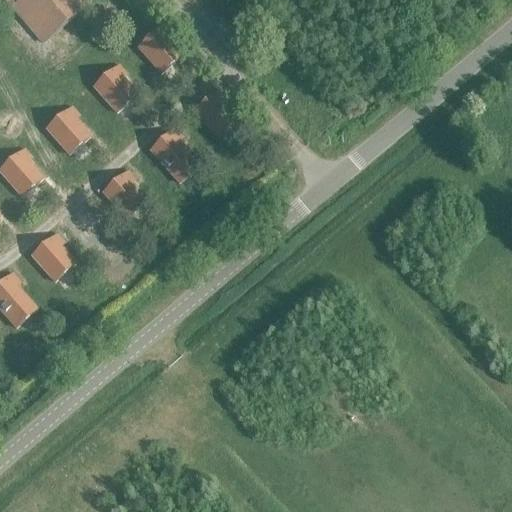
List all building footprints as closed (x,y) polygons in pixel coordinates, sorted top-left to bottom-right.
[(85,0),(3,0),(43,46),(90,5),(85,0)] [(139,52),(161,77),(182,58),(160,33),(139,52)] [(94,91),(116,116),(137,97),(115,72),(94,91)] [(195,115),(217,140),(238,122),(216,97),(195,115)] [(47,133),(69,158),(90,139),(68,114),(47,133)] [(151,155),(179,186),(200,168),(172,136),(151,155)] [(0,174),(0,175),(22,200),(43,181),(21,156),(0,174)] [(104,197),(126,222),(147,203),(124,178),(104,197)] [(32,260),(54,285),(75,266),(53,241),(32,260)] [(0,288),(0,312),(16,331),(37,312),(9,281),(0,288)]
